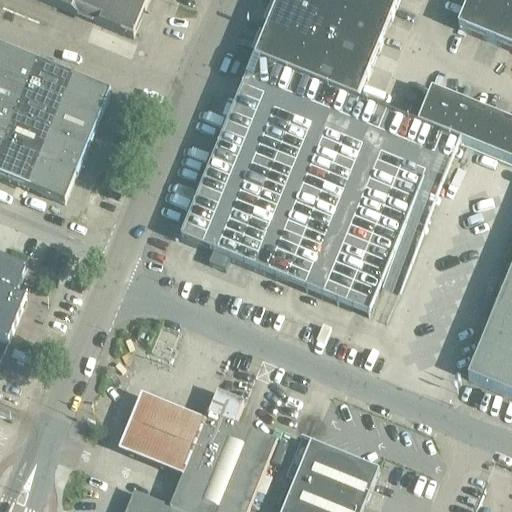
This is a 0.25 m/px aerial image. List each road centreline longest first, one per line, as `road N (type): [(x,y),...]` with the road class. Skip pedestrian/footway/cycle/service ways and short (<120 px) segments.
road 1 (unclassified): [(469,433),(109,279)]
road 2 (unclassified): [(119,254),(223,0)]
road 3 (unclassified): [(41,441),(109,279)]
road 4 (unclassified): [(439,0),(415,60),(511,100)]
road 5 (unclassified): [(0,205),(119,254)]
